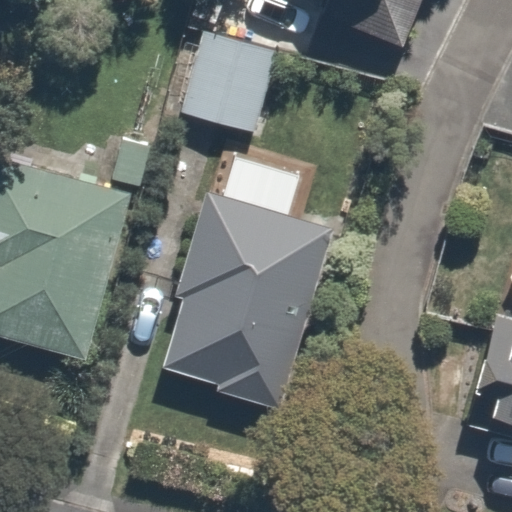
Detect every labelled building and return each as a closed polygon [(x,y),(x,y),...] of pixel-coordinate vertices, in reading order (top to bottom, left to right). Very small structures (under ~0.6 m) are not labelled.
[(314,0),(311,13),(399,40),(410,0),(314,0)] [(249,125),(272,41),(193,19),(170,104),(249,125)] [(123,192),(0,160),(0,343),(79,364),(123,192)] [(326,224),(278,208),(265,247),(195,223),(147,366),(264,405),(326,224)] [(511,326),(480,318),(456,419),(511,432),(511,326)]
